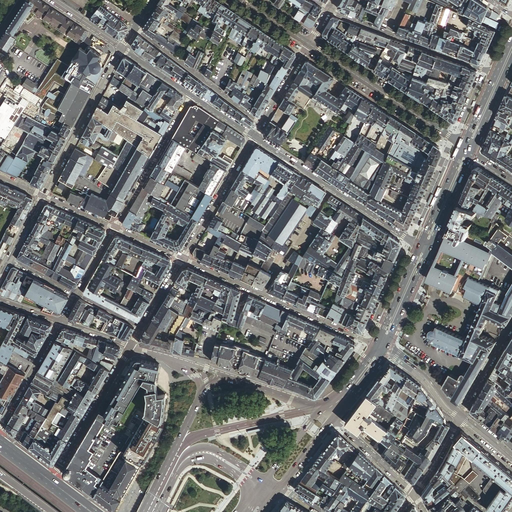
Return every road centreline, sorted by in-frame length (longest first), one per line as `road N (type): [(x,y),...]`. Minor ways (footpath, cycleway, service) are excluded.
road 1 (residential): [(381,346),(182,257)]
road 2 (residential): [(254,136),(424,249)]
road 3 (residential): [(467,150),(308,43)]
road 4 (unclassified): [(500,75),(328,10)]
road 5 (residential): [(121,48),(43,195)]
road 6 (unclassified): [(135,27),(261,123)]
road 7 (residential): [(114,227),(190,94)]
road 8 (primary): [(53,478),(130,346)]
road 9 (residential): [(182,257),(254,136)]
